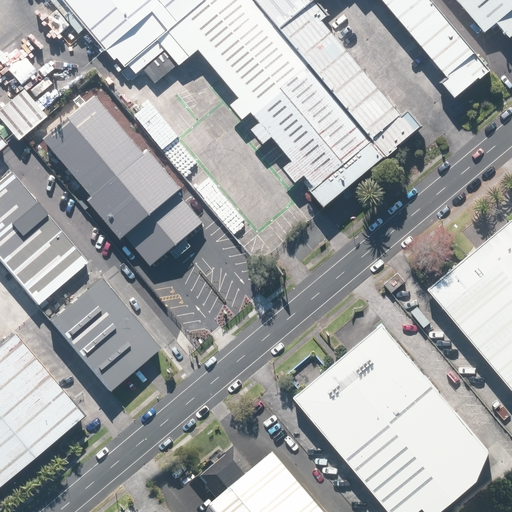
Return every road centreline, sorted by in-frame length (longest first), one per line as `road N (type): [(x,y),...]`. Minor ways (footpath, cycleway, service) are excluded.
road 1 (unclassified): [(58,511),(511,132)]
road 2 (unknown): [(496,443),(350,266)]
road 3 (unknown): [(380,242),(511,412)]
